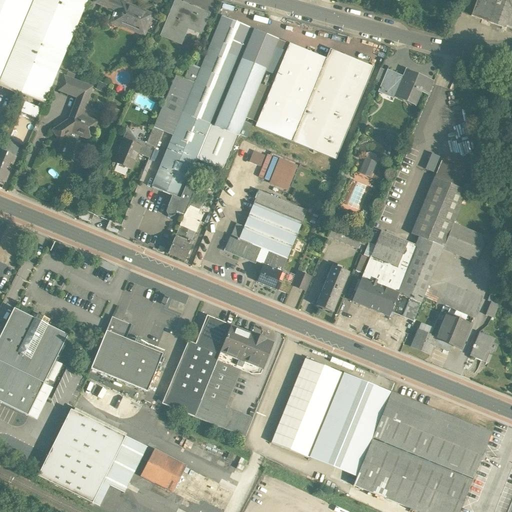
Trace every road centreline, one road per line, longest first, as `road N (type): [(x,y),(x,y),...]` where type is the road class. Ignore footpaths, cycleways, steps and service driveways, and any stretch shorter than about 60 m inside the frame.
road 1 (tertiary): [(0,204),(511,413)]
road 2 (residential): [(511,49),(435,45),(269,0)]
